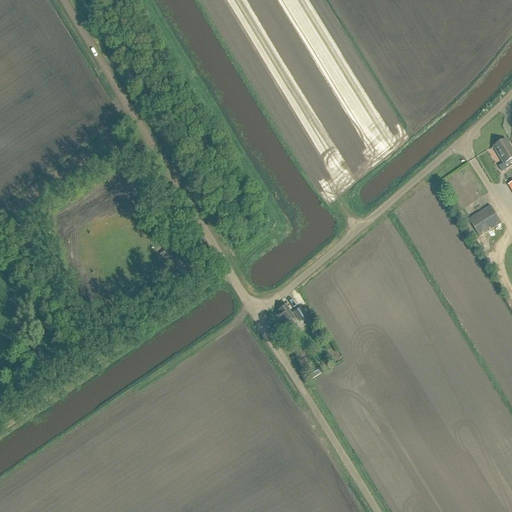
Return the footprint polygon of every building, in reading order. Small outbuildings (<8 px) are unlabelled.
[(511,152),(505,140),(493,148),(503,165),(511,160),(511,161),(511,152)] [(479,237),(501,224),(490,206),(468,220),(479,237)] [(182,279),(192,272),(174,243),(164,250),(182,279)] [(282,331),(295,322),(286,307),(278,311),(280,314),(274,318),(282,331)] [(301,309),(294,313),(299,322),(306,318),(301,309)]
